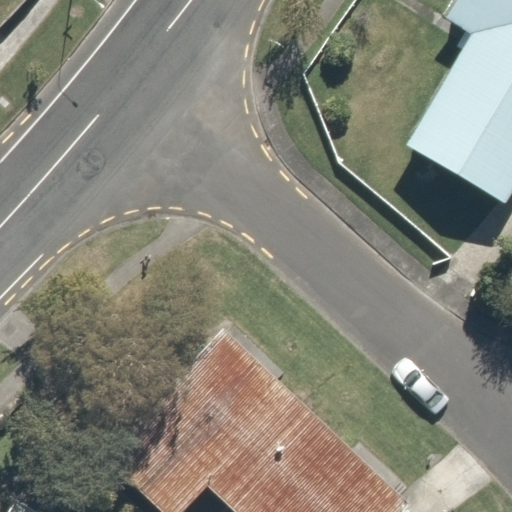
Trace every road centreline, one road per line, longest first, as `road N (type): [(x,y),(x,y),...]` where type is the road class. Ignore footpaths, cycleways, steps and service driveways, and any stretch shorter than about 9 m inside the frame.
road 1 (residential): [(133,81),(511,392)]
road 2 (residential): [(133,81),(0,227)]
